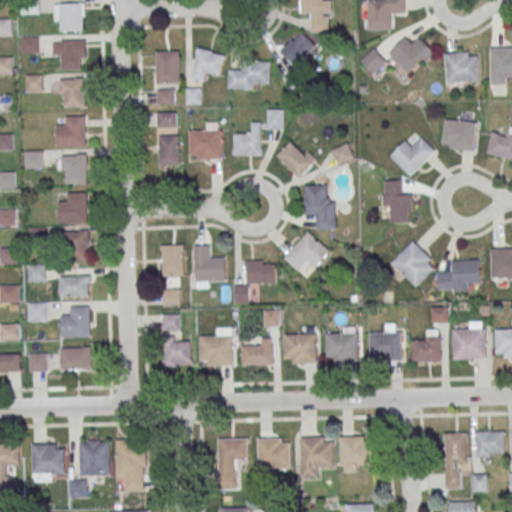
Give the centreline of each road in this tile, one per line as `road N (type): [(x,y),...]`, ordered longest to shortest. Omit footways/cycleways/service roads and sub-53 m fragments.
road 1 (residential): [(511,395),(0,408)]
road 2 (residential): [(129,405),(118,0)]
road 3 (residential): [(119,9),(275,8)]
road 4 (residential): [(124,209),(259,205)]
road 5 (residential): [(493,0),(437,1),(443,17),(465,23),(493,0)]
